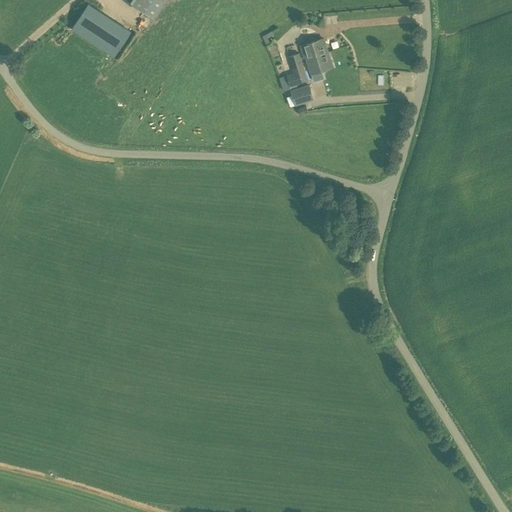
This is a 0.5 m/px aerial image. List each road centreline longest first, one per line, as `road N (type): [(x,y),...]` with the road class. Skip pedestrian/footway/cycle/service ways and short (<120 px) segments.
road 1 (unclassified): [(0,64),(45,126),(84,150),(248,159),(388,195)]
road 2 (unclassified): [(505,511),(373,292),(371,265),(388,195)]
road 3 (unclassified): [(388,195),(422,97),(426,0)]
